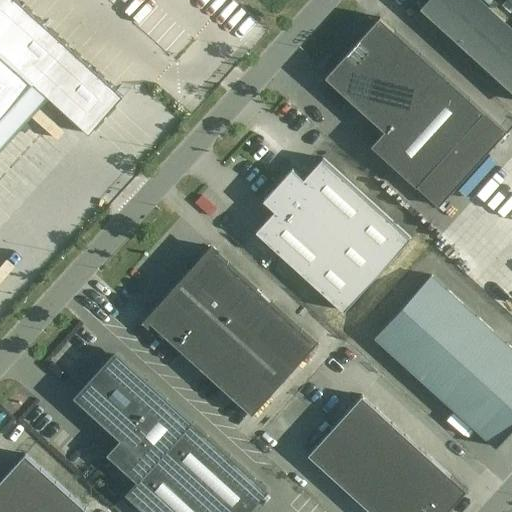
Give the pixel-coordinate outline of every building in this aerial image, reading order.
[(0,0),(0,118),(32,83),(89,134),(123,96),(16,0),(0,0)] [(511,30),(478,0),(430,0),(424,7),(511,87),(511,30)] [(377,151),(416,187),(484,112),(380,17),(325,77),(384,131),(371,146),(377,151)] [(292,169),(263,200),(274,211),(255,232),(344,312),(411,238),(322,158),(303,179),(292,169)] [(213,247),(179,284),(284,379),(316,344),(215,251),(216,250),(213,247)] [(375,337),(496,448),(511,430),(511,348),(431,275),(375,337)] [(252,415),(284,379),(179,284),(146,321),(149,324),(150,322),(252,415)] [(144,511),(248,511),(268,490),(260,483),(115,351),(73,397),(120,440),(107,454),(136,481),(125,494),(144,511)] [(362,396),(335,426),(357,446),(384,416),(362,396)] [(357,446),(379,466),(406,436),(384,416),(357,446)] [(330,475),(357,446),(335,426),(308,455),(330,475)] [(446,511),(466,491),(406,436),(379,466),(430,511),(446,511)] [(73,458),(85,468),(96,456),(84,445),(73,458)] [(379,466),(357,446),(330,475),(353,496),(379,466)] [(0,511),(80,511),(84,508),(25,454),(0,481),(0,511)] [(370,511),(430,511),(379,466),(353,496),(370,511)]
